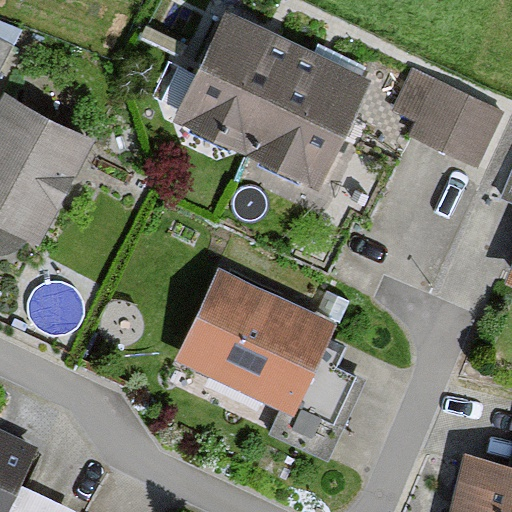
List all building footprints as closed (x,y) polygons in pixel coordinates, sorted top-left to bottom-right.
[(290,43),(214,6),(160,115),(236,152),(290,43)] [(359,75),(290,43),(236,152),(301,187),(359,75)] [(0,76),(12,53),(0,47),(0,76)] [(507,113),(439,85),(417,138),(485,166),(507,113)] [(23,251),(33,243),(43,248),(98,141),(7,95),(0,108),(0,257),(12,256),(23,251)] [(511,206),(511,182),(503,202),(511,206)] [(341,325),(226,269),(183,357),(286,407),(273,434),(331,462),(368,384),(323,362),(341,325)] [(41,448),(0,428),(0,511),(78,511),(80,509),(24,483),(41,448)] [(511,511),(511,457),(471,448),(455,511),(511,511)]
